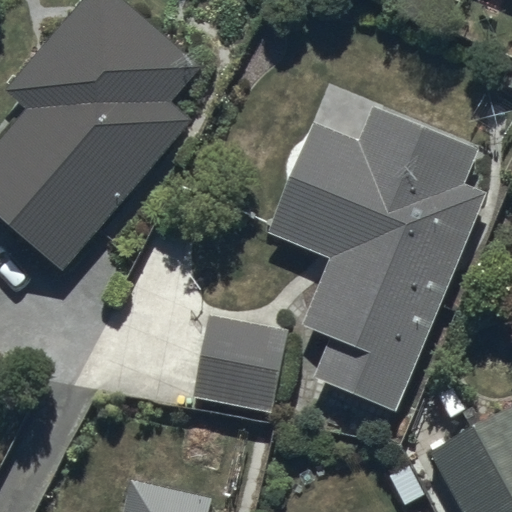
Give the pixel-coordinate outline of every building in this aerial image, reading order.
[(0,133),(0,215),(62,271),(191,125),(169,106),(198,74),(114,0),(81,0),(3,89),(23,107),(0,133)] [(395,411),(487,191),(464,182),(480,145),(375,102),(361,136),(310,115),(264,226),(334,254),(304,325),(331,337),(314,377),(395,411)] [(287,331),(208,317),(194,397),(272,411),(287,331)] [(511,511),(511,403),(432,446),(467,511),(511,511)] [(205,511),(209,497),(133,479),(124,511),(205,511)]
